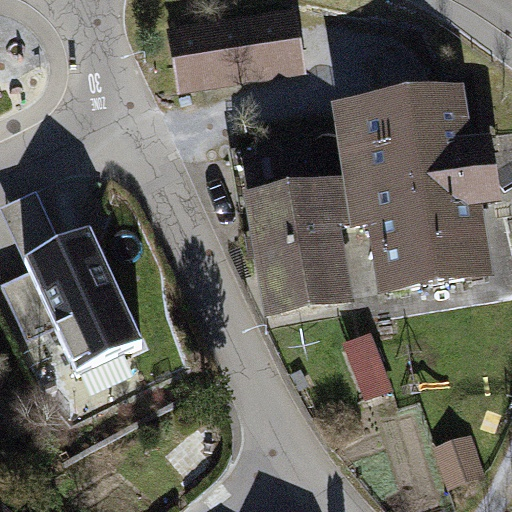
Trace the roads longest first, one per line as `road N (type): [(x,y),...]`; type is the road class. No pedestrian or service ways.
road 1 (residential): [(300,460),(253,382),(130,125)]
road 2 (residential): [(130,125),(0,181)]
road 3 (residential): [(130,125),(78,0)]
